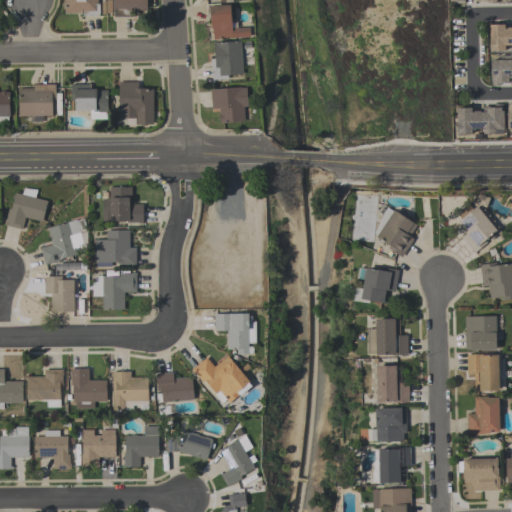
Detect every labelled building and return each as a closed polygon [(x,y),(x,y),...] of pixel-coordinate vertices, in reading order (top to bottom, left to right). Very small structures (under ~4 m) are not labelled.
[(100,16),(81,16),(81,13),(64,13),(64,0),(98,0),(98,3),(100,3),(100,16)] [(111,1),(101,0),(100,15),(110,15),(111,1)] [(113,17),(113,0),(146,0),(147,10),(131,11),(131,16),(113,17)] [(249,27),(250,37),(213,39),(212,28),(211,28),(210,22),(208,22),(207,4),(219,3),(219,4),(230,4),(231,28),(249,27)] [(511,44),(505,44),(505,50),(490,51),(490,46),(489,46),(489,37),(490,37),(490,23),(495,23),(495,22),(505,21),(505,27),(507,27),(511,26),(511,44)] [(241,41),(243,73),(228,74),(228,78),(212,80),(210,58),(214,58),(213,43),(241,41)] [(489,58),(490,84),(511,83),(511,58),(489,58)] [(138,82),(138,88),(153,88),(153,124),(127,124),(127,118),(119,118),(119,114),(118,82),(138,82)] [(52,100),(52,116),(19,116),(19,88),(34,88),(34,84),(55,84),(55,100),(52,100)] [(107,90),(108,112),(99,112),(98,111),(94,111),(94,110),(75,110),(75,101),(71,101),(71,84),(91,84),(91,88),(96,88),(97,90),(107,90)] [(210,88),(241,86),(241,87),(246,87),(248,106),(244,106),(245,121),(220,123),(220,122),(219,117),(220,113),(219,108),(211,109),(210,88)] [(0,92),(3,91),(7,92),(9,92),(9,116),(8,116),(8,123),(0,123),(0,92)] [(455,108),(456,135),(469,134),(469,131),(490,130),(503,129),(502,106),(485,106),(485,111),(471,111),(471,107),(455,108)] [(131,187),(132,204),(143,204),(143,223),(138,224),(138,223),(127,223),(127,221),(103,221),(102,199),(110,199),(109,187),(131,187)] [(22,229),(3,225),(5,219),(6,219),(8,209),(11,209),(15,193),(21,194),(23,188),(37,189),(35,198),(47,201),(42,221),(25,217),(22,229)] [(473,253),(460,238),(465,233),(457,222),(476,206),(496,230),(484,240),(486,242),(473,253)] [(402,257),(387,248),(389,245),(376,236),(374,234),(382,215),(382,214),(386,207),(393,211),(394,210),(417,225),(409,236),(413,239),(402,257)] [(51,245),(47,228),(76,220),(80,233),(87,231),(85,246),(75,248),(77,255),(60,259),(61,261),(45,265),(40,248),(51,245)] [(94,240),(106,239),(106,230),(129,230),(129,248),(136,248),(136,266),(122,266),(121,262),(111,262),(111,267),(96,267),(96,263),(94,263),(94,240)] [(490,299),(488,286),(482,287),(479,265),(497,262),(498,265),(511,263),(511,299),(502,301),(501,298),(490,299)] [(395,292),(388,291),(386,303),(360,298),(366,267),(381,270),(381,267),(399,271),(395,292)] [(124,309),(102,309),(102,296),(92,296),(92,282),(97,282),(97,276),(119,276),(119,274),(130,274),(130,273),(136,273),(136,292),(124,292),(124,309)] [(74,312),(50,312),(50,293),(44,293),(44,278),(46,276),(61,276),(61,280),(73,280),(74,312)] [(248,354),(236,354),(236,349),(227,349),(226,331),(214,331),(214,314),(236,314),(236,313),(249,313),(249,330),(248,330),(248,354)] [(496,350),(471,350),(471,349),(465,349),(464,316),(495,316),(496,350)] [(375,329),(375,319),(399,318),(399,335),(407,335),(407,355),(391,355),(391,354),(376,354),(376,353),(368,354),(367,329),(375,329)] [(499,390),(474,391),(474,375),(466,375),(466,354),(478,354),(478,355),(498,354),(499,390)] [(206,357),(214,367),(227,356),(232,362),(233,361),(249,381),(248,382),(251,386),(240,395),(239,394),(230,402),(227,398),(221,403),(215,395),(215,394),(205,380),(203,382),(192,369),(206,357)] [(408,382),(409,402),(392,403),(392,401),(377,401),(376,365),(396,365),(396,366),(401,366),(401,382),(408,382)] [(69,368),(89,369),(88,380),(106,380),(106,402),(93,401),(93,409),(75,408),(75,402),(73,402),(73,385),(70,385),(71,374),(69,374),(69,368)] [(0,369),(4,369),(4,381),(22,381),(22,403),(3,403),(3,410),(0,410),(0,369)] [(63,369),(63,376),(62,376),(62,387),(60,387),(60,407),(46,407),(46,400),(26,400),(26,377),(44,377),(44,369),(63,369)] [(112,411),(112,377),(111,377),(111,372),(130,372),(130,377),(148,377),(148,401),(125,401),(125,411),(112,411)] [(193,400),(162,403),(162,391),(157,391),(156,374),(173,372),(174,378),(192,377),(193,400)] [(498,397),(499,432),(490,432),(490,433),(484,433),(484,434),(467,435),(466,414),(474,414),(473,397),(478,397),(478,396),(488,396),(488,398),(498,397)] [(403,441),(376,442),(376,441),(372,441),(371,429),(375,429),(375,408),(406,407),(406,433),(403,433),(403,441)] [(158,426),(158,457),(139,457),(139,466),(138,466),(138,467),(123,467),(123,454),(124,454),(124,436),(130,436),(130,435),(136,435),(136,436),(143,436),(143,426),(158,426)] [(27,427),(27,436),(28,436),(29,457),(10,457),(10,466),(12,466),(12,469),(0,469),(0,436),(15,436),(15,427),(27,427)] [(115,430),(115,457),(98,457),(98,468),(82,468),(82,430),(93,430),(93,431),(100,431),(100,430),(115,430)] [(34,458),(34,436),(44,436),(44,431),(59,431),(59,436),(67,436),(67,454),(69,454),(69,464),(70,464),(70,469),(53,469),(53,458),(34,458)] [(212,440),(206,460),(178,452),(167,452),(166,436),(179,435),(180,442),(184,431),(190,433),(191,432),(198,434),(198,435),(205,437),(211,438),(211,439),(212,440)] [(230,469),(219,450),(237,439),(238,440),(245,436),(252,447),(245,452),(248,458),(253,455),(256,461),(252,463),(255,469),(240,477),(242,479),(227,487),(220,474),(230,469)] [(379,483),(378,449),(398,448),(398,447),(410,447),(410,465),(403,466),(399,466),(399,475),(402,475),(402,483),(399,483),(379,483)] [(463,483),(462,471),(458,472),(458,462),(462,462),(462,458),(498,458),(498,491),(473,491),(473,483),(463,483)] [(410,488),(410,511),(380,511),(380,508),(372,508),(372,490),(379,489),(410,488)] [(218,511),(225,505),(229,505),(228,494),(233,494),(234,495),(244,493),(246,506),(236,507),(236,511),(218,511)]
